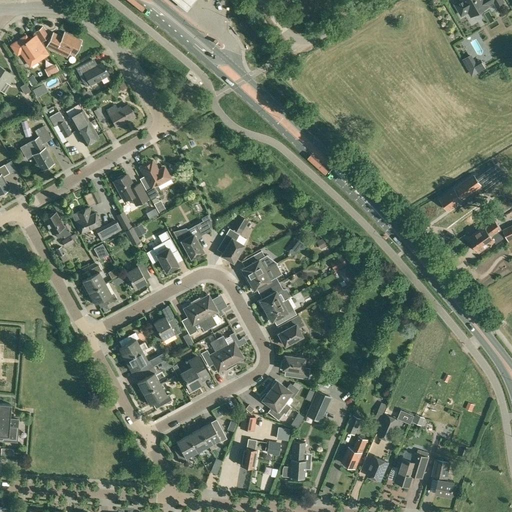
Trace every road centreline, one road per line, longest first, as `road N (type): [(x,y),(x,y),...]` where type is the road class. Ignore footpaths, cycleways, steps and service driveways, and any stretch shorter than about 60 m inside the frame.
road 1 (primary): [(132,0),(389,231),(511,386)]
road 2 (primary): [(511,364),(325,154),(155,0)]
road 3 (residential): [(20,210),(166,125),(113,41),(90,22),(48,9),(5,10)]
road 4 (residential): [(146,436),(265,363),(262,340),(233,288),(200,275),(90,336)]
road 5 (residential): [(180,500),(0,485)]
road 6 (residential): [(90,336),(20,210)]
road 7 (residential): [(310,511),(180,500)]
